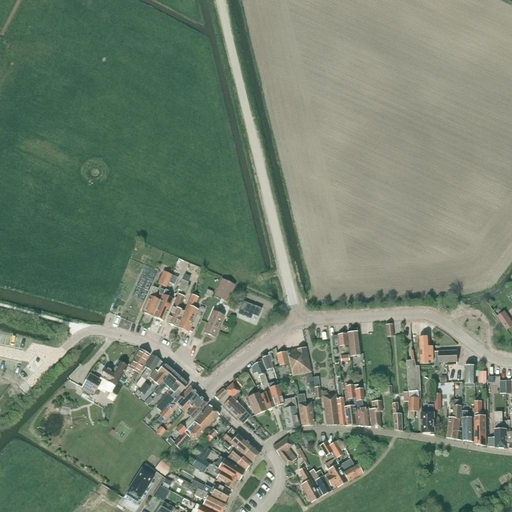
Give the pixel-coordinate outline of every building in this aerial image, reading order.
[(168,283),(172,276),(163,272),(158,284),(166,288),(168,283)] [(185,275),(178,290),(187,294),(189,288),(187,287),(188,283),(190,277),(185,275)] [(178,278),(172,276),(168,283),(174,286),(178,278)] [(222,279),(214,296),(228,302),(236,286),(222,279)] [(153,317),(161,301),(156,299),(158,296),(156,295),(158,290),(153,287),(142,312),(153,317)] [(163,296),(161,301),(153,317),(164,322),(174,300),(168,297),(170,292),(166,290),(164,293),(163,296)] [(178,328),(185,312),(179,309),(182,303),(185,297),(179,295),(167,323),(178,328)] [(189,302),(185,312),(178,328),(189,332),(198,310),(194,308),(199,298),(192,295),(188,302),(189,302)] [(255,308),(244,303),(243,304),(242,303),(241,307),(242,307),(239,315),(251,320),(253,315),(258,318),(262,310),(255,308)] [(213,312),(204,334),(214,338),(224,316),(213,312)] [(511,322),(505,312),(498,317),(499,318),(503,323),(508,330),(511,327),(511,322)] [(358,333),(347,334),(350,358),(361,357),(358,333)] [(346,335),(338,336),(340,348),(348,347),(346,335)] [(429,338),(420,338),(421,364),(430,364),(429,338)] [(288,353),(291,366),(293,378),(312,374),(306,349),(288,353)] [(140,352),(131,367),(129,370),(140,375),(143,370),(142,369),(149,357),(140,352)] [(457,352),(435,353),(435,364),(440,364),(440,363),(458,363),(457,352)] [(291,366),(288,353),(286,353),(277,355),(280,367),(287,365),(288,367),(291,366)] [(263,357),(263,359),(263,360),(265,366),(266,367),(267,370),(273,368),(269,355),(263,357)] [(152,373),(154,370),(160,361),(153,356),(145,368),(147,369),(136,386),(140,389),(138,391),(139,392),(145,383),(146,381),(145,381),(151,373),(152,373)] [(407,361),(409,393),(410,393),(422,392),(420,367),(417,367),(415,361),(407,361)] [(275,408),(268,385),(265,375),(265,374),(261,362),(254,365),(258,377),(259,377),(260,380),(258,380),(261,388),(263,387),(265,394),(261,395),(267,411),(275,408)] [(102,382),(98,388),(107,393),(108,392),(117,397),(123,387),(118,384),(127,368),(125,367),(126,365),(121,363),(120,364),(119,363),(113,373),(106,369),(99,381),(102,382)] [(158,373),(154,370),(151,374),(152,375),(149,378),(159,387),(158,389),(172,372),(165,365),(158,373)] [(475,367),(465,367),(465,383),(475,383),(475,367)] [(180,379),(172,372),(158,389),(155,392),(158,395),(166,387),(170,390),(180,379)] [(313,383),(313,380),(312,374),(305,376),(307,384),(313,383)] [(82,388),(82,389),(94,396),(97,390),(98,388),(102,382),(99,381),(90,375),(82,388)] [(169,404),(170,405),(187,386),(180,379),(170,390),(174,394),(171,397),(168,394),(156,408),(162,413),(169,404)] [(278,382),(268,385),(275,408),(278,407),(279,408),(283,407),(283,405),(284,405),(283,402),(278,382)] [(151,388),(145,383),(139,392),(145,396),(151,388)] [(349,427),(347,407),(345,408),(341,383),(337,383),(339,396),(340,395),(340,400),(337,400),(340,426),(349,427)] [(232,398),(237,402),(242,398),(237,394),(240,392),(233,384),(224,391),(231,398),(232,398)] [(355,394),(354,390),(354,386),(346,388),(347,400),(348,400),(349,407),(347,407),(349,427),(358,427),(353,394),(355,394)] [(315,388),(314,388),(315,400),(323,399),(327,426),(339,426),(336,396),(327,397),(327,392),(323,393),(323,392),(321,392),(320,387),(320,388),(315,388)] [(189,406),(199,396),(191,388),(181,398),(179,395),(168,407),(172,411),(177,405),(184,412),(189,406)] [(364,389),(354,390),(355,394),(358,428),(371,428),(369,411),(369,409),(364,410),(363,402),(365,401),(364,389)] [(232,398),(231,398),(223,390),(215,397),(224,406),(243,425),(251,417),(246,412),(237,402),(232,398)] [(410,393),(409,393),(404,393),(405,402),(410,402),(409,419),(416,419),(416,412),(419,412),(420,399),(410,398),(410,393)] [(248,400),(246,401),(249,408),(251,407),(255,416),(266,412),(259,394),(247,399),(248,400)] [(181,436),(193,424),(194,423),(203,414),(200,412),(207,404),(199,396),(189,406),(192,409),(187,414),(191,418),(182,426),(181,425),(175,430),(181,436)] [(305,396),(297,396),(303,426),(315,426),(311,403),(306,404),(305,396)] [(150,397),(144,403),(148,406),(153,401),(150,397)] [(294,398),(283,402),(284,405),(285,408),(283,408),(288,429),(300,427),(294,398)] [(454,401),(453,417),(461,417),(462,407),(461,407),(461,401),(454,401)] [(369,411),(371,428),(381,429),(379,413),(383,413),(382,402),(372,403),(372,411),(369,411)] [(482,402),(475,403),(476,446),(487,447),(486,416),(482,416),(482,402)] [(398,405),(394,405),(396,431),(403,432),(402,415),(399,415),(398,405)] [(429,414),(422,414),(423,434),(431,434),(431,435),(436,435),(434,405),(429,406),(429,414)] [(194,423),(205,432),(220,416),(209,406),(203,414),(194,423)] [(161,415),(166,419),(173,411),(172,411),(168,407),(161,415)] [(489,448),(509,450),(507,430),(507,423),(503,423),(502,413),(495,413),(495,438),(489,438),(489,448)] [(468,414),(463,414),(464,441),(474,443),(474,419),(468,419),(468,414)] [(461,417),(453,417),(453,419),(449,418),(446,439),(462,441),(461,432),(459,432),(461,417)] [(205,432),(194,423),(193,424),(181,436),(174,445),(179,449),(189,437),(189,436),(191,434),(197,440),(205,432)] [(213,430),(208,435),(213,439),(217,434),(213,430)] [(244,455),(252,446),(239,434),(234,441),(227,435),(224,438),(233,445),(237,449),(244,455)] [(288,438),(273,448),(287,467),(297,460),(289,450),(294,447),(288,438)] [(212,439),(208,445),(212,448),(217,443),(212,439)] [(229,450),(233,445),(227,440),(223,445),(229,450)] [(338,441),(329,446),(333,453),(334,455),(337,459),(344,455),(342,452),(347,448),(344,443),(338,441)] [(327,442),(320,446),(326,457),(328,459),(334,455),(333,453),(329,446),(327,442)] [(245,457),(253,463),(261,454),(252,446),(244,455),(237,449),(235,451),(242,457),(245,457)] [(242,457),(235,451),(228,459),(246,471),(253,463),(245,457),(242,457)] [(222,471),(240,482),(245,473),(221,457),(217,463),(206,456),(205,458),(200,454),(198,458),(215,467),(215,466),(222,471)] [(210,465),(198,458),(193,465),(205,473),(210,465)] [(331,463),(325,466),(331,476),(327,478),(331,486),(336,484),(338,488),(348,483),(338,465),(339,465),(336,460),(333,462),(332,461),(330,462),(331,463)] [(351,460),(340,467),(349,483),(363,474),(358,465),(355,466),(351,460)] [(161,462),(155,469),(165,476),(171,469),(161,462)] [(142,469),(124,498),(139,508),(153,484),(151,483),(154,476),(142,469)] [(324,496),(319,487),(315,489),(304,469),(299,471),(306,483),(302,485),(312,503),(324,496)] [(240,482),(222,471),(217,479),(221,481),(220,483),(224,486),(225,485),(234,491),(240,482)] [(323,477),(316,481),(319,487),(324,496),(332,492),(325,479),(323,477)] [(166,480),(162,487),(167,489),(171,483),(166,480)] [(206,486),(203,491),(212,496),(226,503),(231,493),(218,486),(215,491),(206,486)] [(212,496),(203,491),(203,492),(198,489),(194,496),(205,502),(204,506),(215,511),(223,511),(227,505),(212,497),(212,496)] [(159,491),(155,498),(163,502),(167,495),(159,491)] [(163,502),(160,507),(169,511),(172,511),(175,508),(163,502)]
